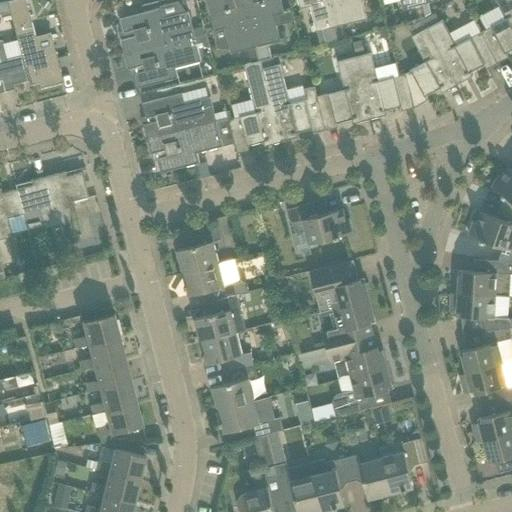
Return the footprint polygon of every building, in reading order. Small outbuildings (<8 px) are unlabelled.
[(38,51),(24,0),(12,0),(7,1),(9,12),(20,56),(21,56),(27,80),(27,81),(28,85),(45,81),(44,76),(60,72),(53,47),(38,51)] [(206,0),(209,10),(214,30),(214,31),(224,28),(230,49),(231,54),(248,49),(251,63),(259,61),(243,0),(206,0)] [(274,15),(284,13),(280,0),(243,0),(259,61),(271,58),(268,44),(280,41),(274,15)] [(341,25),(335,0),(297,0),(300,9),(310,6),(317,32),(335,27),(338,41),(345,39),(341,25)] [(335,0),(341,25),(366,19),(361,0),(335,0)] [(400,0),(403,9),(425,4),(428,3),(427,0),(400,0)] [(511,0),(495,0),(505,19),(481,32),(497,63),(499,62),(496,58),(511,49),(511,0)] [(7,1),(0,2),(0,11),(1,14),(9,12),(7,1)] [(203,26),(193,29),(188,11),(162,18),(160,8),(120,18),(126,38),(121,39),(125,54),(195,36),(205,34),(203,26)] [(497,63),(481,32),(456,45),(442,20),(439,22),(435,13),(422,20),(427,28),(457,85),(473,76),(470,72),(493,60),(495,64),(497,63)] [(427,28),(422,20),(422,19),(410,26),(415,35),(411,37),(425,62),(410,70),(411,71),(405,74),(413,102),(439,89),(441,93),(457,85),(427,28)] [(201,61),(198,49),(209,46),(206,33),(205,34),(195,36),(125,54),(128,69),(133,67),(138,88),(158,83),(178,78),(175,68),(201,61)] [(21,56),(20,56),(6,60),(1,40),(0,40),(0,92),(14,89),(12,84),(27,80),(27,81),(27,80),(21,56)] [(413,102),(405,74),(399,75),(396,63),(375,69),(371,53),(354,57),(370,119),(387,115),(386,110),(411,104),(412,108),(414,108),(413,102)] [(370,119),(354,57),(337,62),(344,90),(317,96),(325,126),(326,130),(327,130),(326,125),(352,119),(353,123),(370,119)] [(282,142),(266,80),(265,80),(262,69),(260,61),(244,65),(256,112),(228,119),(234,143),(237,153),(239,153),(238,148),(263,142),(264,146),(282,142)] [(306,99),(290,103),(280,64),(262,69),(265,80),(266,80),(282,142),(299,137),(297,133),(325,126),(317,96),(314,87),(303,90),(306,99)] [(210,97),(208,97),(206,88),(182,94),(182,93),(142,103),(147,123),(143,125),(147,139),(216,121),(210,97)] [(223,146),(234,143),(228,119),(217,122),(216,121),(147,139),(150,154),(155,153),(160,173),(200,163),(197,153),(223,146)] [(207,163),(198,165),(202,178),(210,176),(207,163)] [(511,170),(508,168),(502,176),(499,175),(492,187),(511,200),(511,170)] [(72,201),(88,197),(81,172),(66,176),(65,172),(47,176),(58,218),(62,235),(63,238),(80,233),(72,201)] [(58,218),(47,176),(30,181),(31,185),(16,189),(22,214),(25,225),(40,221),(42,229),(51,226),(56,245),(64,243),(63,238),(62,235),(58,218)] [(7,218),(22,214),(16,189),(0,193),(0,191),(0,239),(7,238),(12,236),(7,218)] [(473,221),(469,235),(487,241),(511,250),(511,245),(511,200),(505,221),(480,212),(477,222),(473,221)] [(286,209),(289,220),(293,222),(296,233),(305,230),(309,244),(333,237),(352,232),(349,218),(345,219),(343,209),(317,215),(314,202),(286,209)] [(213,241),(221,239),(218,227),(195,233),(198,245),(177,250),(183,273),(219,263),(213,241)] [(7,238),(0,239),(0,251),(10,249),(7,238)] [(370,300),(364,278),(358,279),(353,260),(309,271),(320,312),(333,309),(370,300)] [(497,273),(510,274),(511,273),(511,261),(484,260),(484,272),(459,270),(458,293),(495,295),(497,273)] [(224,286),(219,263),(183,273),(189,295),(209,290),(212,302),(236,295),(249,292),(247,283),(242,281),(224,286)] [(270,285),(278,283),(275,273),(267,275),(270,285)] [(494,318),(495,295),(458,293),(452,293),(450,311),(456,312),(456,316),(481,317),(483,331),(510,328),(509,318),(494,318)] [(241,310),(237,295),(236,295),(212,302),(215,313),(195,319),(201,341),(236,332),(246,329),(241,310)] [(373,335),(370,323),(375,322),(370,300),(333,309),(320,312),(318,313),(327,347),(373,335)] [(73,339),(75,348),(88,345),(87,344),(118,336),(112,314),(82,321),(85,336),(73,339)] [(497,342),(511,338),(510,328),(483,331),(484,345),(460,351),(466,373),(503,364),(497,342)] [(242,354),(236,332),(201,341),(207,364),(227,359),(230,370),(254,364),(251,352),(242,354)] [(376,346),(373,335),(327,347),(330,359),(345,355),(350,377),(387,367),(381,345),(376,346)] [(124,358),(118,336),(87,344),(88,345),(91,358),(79,361),(81,370),(93,367),(93,366),(124,358)] [(27,347),(24,337),(14,339),(17,349),(27,347)] [(130,381),(124,358),(93,366),(93,367),(97,380),(85,383),(87,392),(99,389),(130,381)] [(257,376),(254,364),(230,370),(233,382),(213,387),(218,410),(254,400),(248,378),(257,376)] [(511,384),(508,385),(503,364),(466,373),(460,375),(465,393),(471,391),(472,395),(496,389),(499,401),(511,397),(511,384)] [(369,395),(388,390),(393,389),(387,367),(350,377),(354,389),(339,393),(338,394),(336,395),(335,396),(333,398),(333,400),(332,402),(336,416),(372,407),(369,395)] [(135,403),(130,381),(99,389),(102,402),(90,406),(92,414),(105,411),(135,403)] [(270,397),(254,400),(218,410),(224,432),(245,427),(248,439),(283,430),(280,418),(275,419),(270,397)] [(511,433),(511,397),(499,401),(502,412),(478,419),(479,423),(473,424),(477,442),(483,441),(511,433)] [(141,426),(135,403),(105,411),(108,425),(96,428),(98,437),(141,426)] [(44,419),(21,425),(26,446),(49,441),(44,419)] [(511,433),(483,441),(489,463),(511,456),(511,433)] [(408,467),(420,464),(428,461),(422,438),(402,443),(404,451),(382,457),(391,493),(414,487),(408,467)] [(139,479),(144,456),(125,452),(113,449),(110,464),(98,461),(96,470),(108,473),(108,472),(139,479)] [(271,450),(258,453),(262,469),(263,469),(275,466),(271,450)] [(391,493),(382,457),(360,463),(357,454),(345,458),(351,481),(363,478),(368,499),(391,493)] [(340,484),(351,481),(345,458),(333,461),(326,462),(325,459),(311,462),(313,475),(322,510),(345,505),(340,484)] [(57,460),(54,474),(63,476),(66,462),(57,460)] [(313,475),(311,462),(288,468),(286,463),(275,466),(277,475),(283,499),(294,496),(298,511),(316,511),(322,510),(313,475)] [(283,499),(277,475),(275,466),(263,469),(264,472),(254,474),(258,489),(245,493),(245,494),(241,497),(238,500),(237,505),(239,509),(240,511),(274,511),(272,502),(283,499)] [(133,502),(139,479),(108,472),(108,473),(104,486),(92,483),(90,492),(102,495),(102,494),(133,502)] [(130,511),(133,502),(102,494),(102,495),(99,508),(87,505),(85,511),(130,511)] [(54,498),(52,506),(61,509),(65,510),(68,501),(54,498)]
